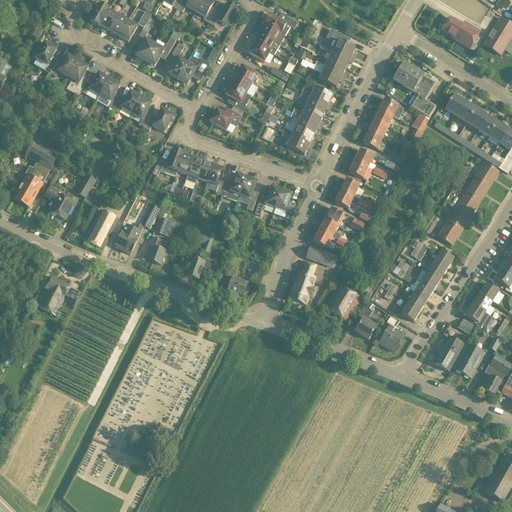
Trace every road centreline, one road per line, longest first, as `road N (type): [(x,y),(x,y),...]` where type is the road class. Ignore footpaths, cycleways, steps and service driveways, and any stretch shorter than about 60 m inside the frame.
road 1 (residential): [(262,325),(67,255),(0,221)]
road 2 (residential): [(402,378),(511,203)]
road 3 (residential): [(197,114),(70,38),(87,0)]
road 4 (residential): [(318,185),(399,32)]
road 5 (residential): [(318,185),(194,141),(197,114)]
road 6 (residential): [(262,325),(318,185)]
road 7 (residential): [(402,378),(262,325)]
road 8 (residential): [(511,103),(399,32)]
